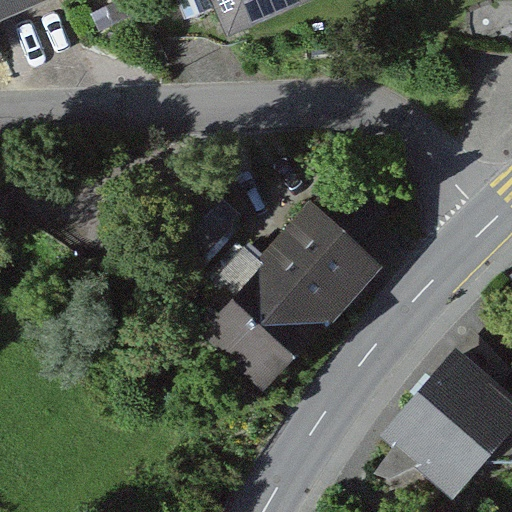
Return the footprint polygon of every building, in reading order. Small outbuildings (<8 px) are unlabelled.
[(0,0),(0,29),(40,12),(65,0),(0,0)] [(210,0),(229,43),(331,0),(210,0)] [(216,199),(203,186),(154,239),(165,249),(189,271),(238,219),(216,199)] [(273,390),(384,274),(313,207),(202,323),(273,390)] [(511,405),(451,350),(374,434),(443,497),(511,421),(511,405)]
